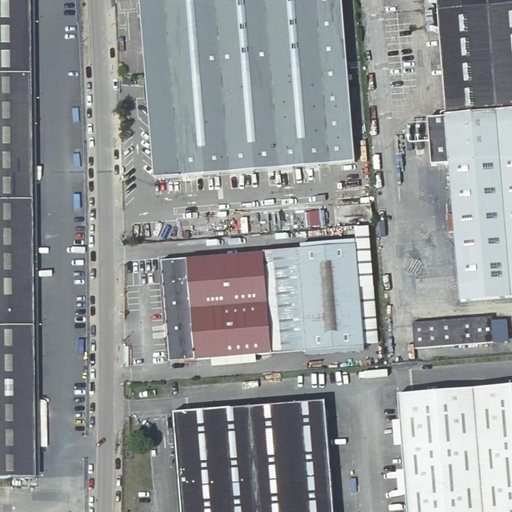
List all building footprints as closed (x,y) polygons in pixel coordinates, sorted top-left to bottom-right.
[(0,0),(0,484),(32,484),(24,0),(0,0)] [(31,0),(24,0),(32,484),(39,484),(31,0)] [(141,0),(148,78),(349,63),(343,0),(141,0)] [(436,0),(422,0),(424,12),(437,11),(436,0)] [(441,60),(446,121),(511,115),(511,0),(436,0),(437,11),(437,13),(441,60)] [(428,62),(441,60),(437,13),(424,14),(428,62)] [(148,78),(156,177),(356,162),(349,63),(148,78)] [(450,167),(462,309),(511,304),(511,115),(446,121),(429,122),(433,168),(450,167)] [(355,247),(294,252),(303,350),(364,344),(355,247)] [(303,350),(294,252),(264,255),(272,352),(303,350)] [(170,362),(272,352),(264,255),(161,264),(170,362)] [(413,324),(415,349),(494,343),(492,321),(492,317),(413,324)] [(492,321),(494,343),(501,342),(500,320),(492,321)] [(511,511),(511,385),(398,395),(407,511),(511,511)] [(333,511),(325,401),(174,414),(181,511),(333,511)]
